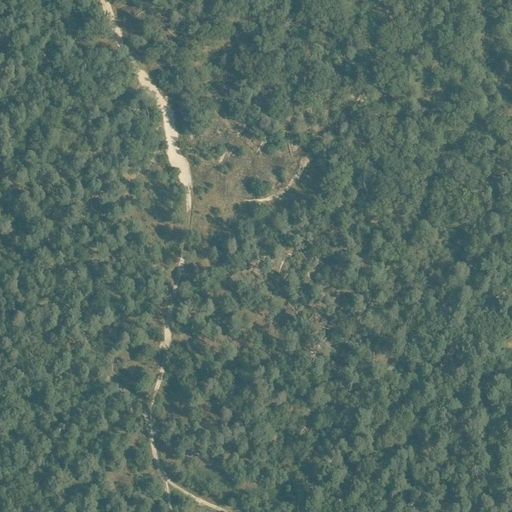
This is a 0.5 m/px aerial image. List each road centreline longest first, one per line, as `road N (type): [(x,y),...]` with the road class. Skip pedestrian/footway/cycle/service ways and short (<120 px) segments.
road 1 (track): [(104,0),(129,57),(168,113),(189,196),(162,376),(147,410)]
road 2 (track): [(511,289),(466,327),(332,511)]
